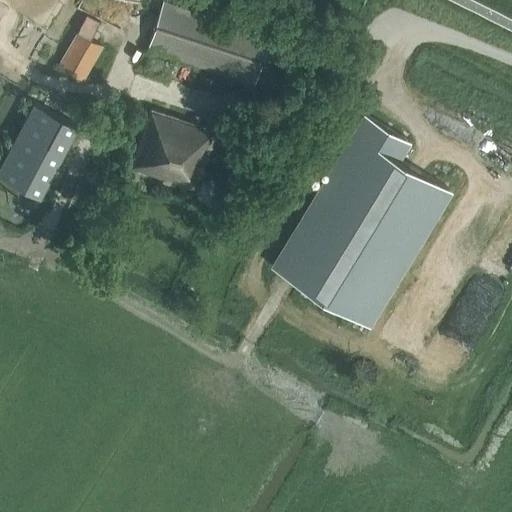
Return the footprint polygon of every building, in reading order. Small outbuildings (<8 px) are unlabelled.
[(255,84),(271,34),(165,0),(162,0),(147,49),(255,84)] [(92,35),(100,21),(87,14),(79,28),(92,35)] [(84,80),(104,45),(77,30),(58,66),(84,80)] [(0,173),(40,196),(78,125),(34,101),(0,164),(0,173)] [(196,189),(217,129),(151,107),(130,167),(163,177),(161,181),(173,185),(174,181),(196,189)] [(449,188),(400,158),(411,140),(365,112),(331,168),(334,170),(275,268),(366,323),(449,188)]
